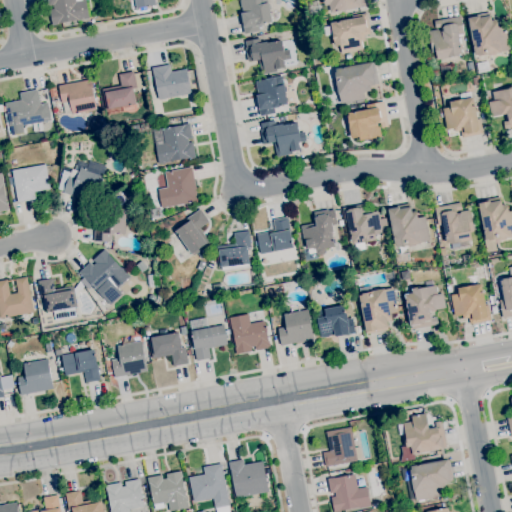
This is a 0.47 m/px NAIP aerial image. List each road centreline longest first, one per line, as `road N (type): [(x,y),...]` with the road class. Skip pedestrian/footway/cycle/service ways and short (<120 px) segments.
road 1 (residential): [(201,0),(239,194),(361,171),(426,174),(511,159)]
road 2 (tertiary): [(459,370),(0,451)]
road 3 (residential): [(0,61),(206,23)]
road 4 (residential): [(426,174),(396,0)]
road 5 (residential): [(459,370),(490,511)]
